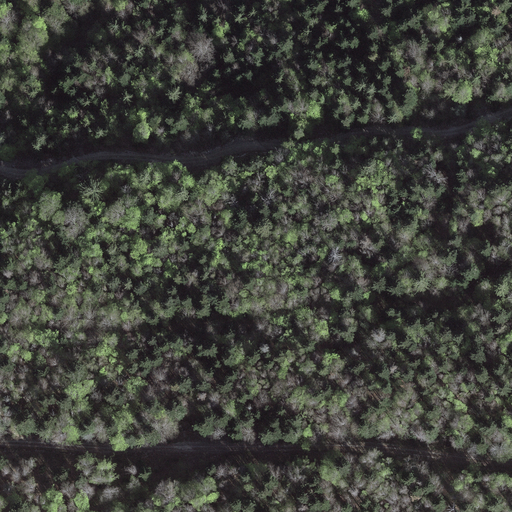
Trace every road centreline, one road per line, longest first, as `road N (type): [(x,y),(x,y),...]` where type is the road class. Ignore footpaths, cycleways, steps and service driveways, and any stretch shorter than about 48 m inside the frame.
road 1 (track): [(0,170),(27,177),(103,156),(194,164),(240,145),(443,134),(511,112)]
road 2 (track): [(0,328),(67,334),(511,295)]
road 3 (track): [(0,444),(378,450),(511,462)]
road 4 (track): [(83,511),(202,450)]
